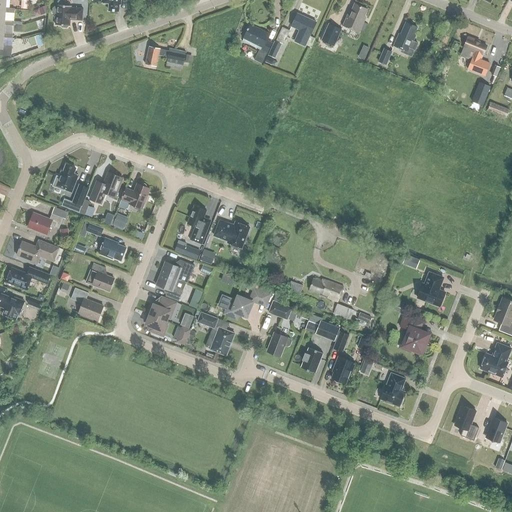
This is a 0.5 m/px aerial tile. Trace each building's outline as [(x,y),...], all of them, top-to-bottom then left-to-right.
[(5,8),(5,0),(0,0),(0,10),(5,11),(5,13),(14,13),(14,9),(5,8)] [(108,11),(118,11),(119,4),(120,4),(119,0),(101,0),(102,3),(109,3),(108,11)] [(362,22),(367,10),(354,4),(351,11),(349,11),(342,26),(358,34),(363,23),(362,22)] [(62,27),(66,28),(68,26),(69,26),(70,20),(82,20),(83,8),(71,8),(71,6),(57,5),(56,7),(54,7),(52,8),(52,13),(54,14),(56,15),(55,25),(61,25),(62,27)] [(39,8),(41,15),(48,13),(46,6),(39,8)] [(4,25),(13,26),(13,21),(5,21),(5,13),(5,11),(0,10),(0,23),(4,24),(4,25)] [(316,22),(297,14),(291,26),(301,31),(300,34),(298,34),(294,41),(305,46),(316,22)] [(12,38),(12,34),(4,33),(4,25),(4,24),(0,23),(0,35),(3,36),(3,38),(12,38)] [(342,29),(328,23),(320,41),(334,47),(342,29)] [(413,42),(415,36),(414,36),(417,28),(406,23),(400,35),(399,35),(394,47),(408,53),(410,49),(414,51),(417,44),(413,42)] [(259,50),(254,60),(261,63),(271,43),(266,41),(269,35),(250,25),(248,29),(247,28),(246,30),(247,30),(242,41),(259,50)] [(283,44),(289,31),(282,28),(276,40),(283,44)] [(3,36),(0,35),(0,55),(11,56),(12,38),(3,38),(3,36)] [(41,35),(35,37),(38,47),(43,45),(41,35)] [(467,37),(463,49),(474,53),(467,69),(484,76),(489,63),(479,59),(481,54),(483,55),(486,46),(479,43),(479,42),(467,37)] [(276,51),(279,44),(274,41),(271,48),(276,51)] [(183,69),(184,62),(185,52),(179,51),(179,53),(159,49),(149,47),(146,65),(156,67),(158,55),(167,57),(165,66),(183,69)] [(386,65),(391,52),(384,49),(379,62),(386,65)] [(483,105),(490,87),(479,82),(471,101),(483,105)] [(511,89),(507,87),(503,95),(511,98),(511,89)] [(509,109),(490,102),(486,111),(506,119),(509,109)] [(78,175),(73,173),(75,168),(66,164),(63,172),(61,171),(55,186),(71,192),(78,175)] [(122,178),(108,172),(103,184),(97,181),(90,200),(100,204),(105,193),(115,197),(122,178)] [(64,199),(62,206),(79,213),(85,199),(89,188),(79,184),(72,202),(64,199)] [(137,208),(139,208),(142,209),(150,189),(136,184),(133,191),(126,188),(121,200),(129,203),(129,204),(132,205),(132,207),(134,208),(135,209),(137,208)] [(85,199),(79,213),(85,215),(90,201),(85,199)] [(121,200),(118,206),(126,209),(129,204),(129,203),(121,200)] [(211,220),(204,217),(206,210),(194,205),(187,223),(195,226),(190,240),(202,244),(207,230),(211,220)] [(33,213),(28,227),(46,234),(50,224),(59,228),(63,218),(51,213),(49,219),(33,213)] [(112,225),(123,230),(126,222),(115,218),(112,225)] [(219,220),(214,235),(228,241),(227,243),(241,248),(249,227),(248,227),(247,225),(243,223),(242,224),(235,222),(233,228),(229,226),(228,223),(219,220)] [(86,232),(100,237),(103,228),(89,223),(86,232)] [(133,237),(133,238),(141,241),(143,233),(136,231),(135,234),(133,237)] [(113,257),(121,260),(126,247),(114,243),(114,242),(105,238),(99,254),(112,259),(113,257)] [(35,246),(22,241),(16,255),(30,260),(29,261),(36,264),(40,256),(53,261),(58,247),(38,239),(35,246)] [(76,244),(73,250),(79,253),(82,246),(76,244)] [(200,252),(184,246),(181,253),(197,260),(200,252)] [(211,265),(215,254),(204,250),(200,260),(211,265)] [(403,260),(412,264),(414,258),(406,255),(403,260)] [(185,283),(187,284),(194,266),(179,260),(177,266),(165,262),(160,273),(176,279),(185,283)] [(109,291),(114,278),(103,274),(105,267),(93,263),(86,282),(109,291)] [(212,268),(203,265),(200,272),(210,275),(212,268)] [(46,284),(50,275),(29,267),(26,273),(11,267),(6,281),(26,290),(31,278),(46,284)] [(422,284),(417,298),(439,306),(445,292),(438,290),(443,278),(429,272),(424,284),(422,284)] [(185,283),(176,279),(160,273),(156,285),(168,289),(165,296),(178,301),(185,283)] [(309,290),(319,294),(319,295),(337,302),(343,287),(322,279),(321,281),(313,279),(309,290)] [(63,282),(60,291),(66,293),(69,285),(63,282)] [(103,306),(86,299),(88,293),(75,288),(71,299),(82,303),(78,313),(98,320),(103,306)] [(271,295),(253,288),(249,301),(266,308),(271,295)] [(24,301),(10,295),(9,297),(1,294),(0,297),(0,306),(5,308),(2,314),(16,319),(18,315),(24,301)] [(43,302),(30,297),(28,304),(40,309),(43,302)] [(150,306),(147,313),(166,320),(167,317),(169,318),(176,302),(162,297),(159,306),(153,304),(152,307),(150,306)] [(251,302),(238,297),(235,305),(230,303),(231,300),(222,297),(219,305),(228,308),(226,313),(236,317),(238,312),(246,315),(251,302)] [(501,323),(498,331),(511,336),(511,322),(511,318),(511,301),(502,298),(499,306),(498,306),(496,312),(497,312),(494,320),(501,323)] [(292,308),(273,300),(268,313),(287,320),(292,308)] [(405,304),(397,301),(393,310),(401,313),(405,304)] [(333,314),(345,318),(350,320),(352,315),(355,316),(356,313),(353,312),(354,310),(337,304),(336,306),(334,311),(333,314)] [(214,329),(218,319),(201,312),(197,322),(214,329)] [(371,317),(359,312),(357,318),(368,323),(371,317)] [(166,320),(147,313),(144,321),(146,322),(145,324),(151,327),(149,330),(163,335),(167,325),(165,324),(166,320)] [(311,314),(308,320),(319,325),(320,320),(321,318),(311,314)] [(419,331),(422,323),(404,316),(400,327),(408,330),(405,339),(403,338),(399,347),(410,351),(411,349),(421,353),(428,334),(419,331)] [(340,328),(320,320),(319,325),(315,334),(334,342),(340,328)] [(182,321),(180,325),(188,329),(190,324),(182,321)] [(226,355),(234,333),(218,327),(210,349),(226,355)] [(281,329),(277,327),(267,351),(280,355),(284,345),(288,347),(290,346),(292,341),(291,339),(279,334),(281,329)] [(184,343),(189,330),(182,328),(177,341),(184,343)] [(333,349),(343,353),(349,335),(339,331),(333,349)] [(486,354),(480,369),(502,377),(508,362),(506,362),(511,349),(497,343),(494,349),(494,351),(496,352),(496,353),(494,357),(486,354)] [(314,373),(322,353),(308,347),(306,353),(305,353),(302,360),(303,360),(300,368),(314,373)] [(335,368),(331,378),(333,379),(335,381),(340,383),(343,383),(345,384),(349,373),(351,374),(355,363),(338,357),(334,367),(335,368)] [(364,360),(360,372),(366,375),(371,362),(364,360)] [(403,400),(402,398),(404,392),(400,391),(405,379),(391,373),(386,385),(380,399),(399,406),(399,405),(401,404),(403,400)] [(462,406),(454,426),(463,429),(460,436),(474,441),(479,428),(470,424),(475,411),(462,406)] [(493,418),(486,438),(499,443),(507,423),(493,418)] [(497,462),(495,467),(501,470),(503,464),(497,462)] [(511,465),(505,463),(502,470),(511,474),(511,465)]
